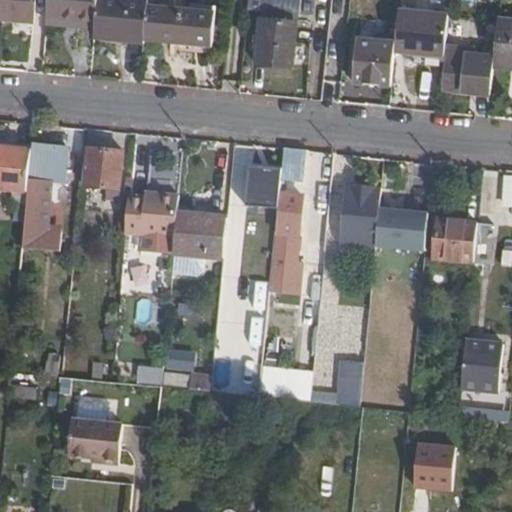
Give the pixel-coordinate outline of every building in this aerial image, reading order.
[(0,0),(0,19),(36,24),(38,0),(0,0)] [(101,0),(50,0),(49,24),(64,25),(65,19),(100,22),(101,0)] [(98,39),(147,44),(147,43),(151,9),(151,2),(130,0),(101,0),(100,22),(99,28),(98,39)] [(303,0),(252,0),(251,9),(267,11),(262,62),(297,65),(303,0)] [(147,43),(229,51),(232,16),(219,15),(151,9),(147,43)] [(402,10),(398,52),(448,56),(449,44),(452,15),(402,10)] [(99,28),(100,22),(65,19),(64,25),(83,27),(99,28)] [(497,68),(511,69),(511,20),(502,19),(498,57),(497,68)] [(393,88),(396,44),(363,40),(358,84),(393,88)] [(478,47),(449,44),(448,56),(448,62),(466,63),(467,54),(477,55),(478,47)] [(444,93),(494,97),(497,68),(498,57),(477,55),(467,54),(466,63),(448,62),(444,93)] [(34,177),(37,144),(16,142),(15,147),(0,146),(0,186),(16,188),(32,190),(34,177)] [(30,209),(28,230),(45,232),(50,180),(70,182),(74,149),(39,145),(36,177),(34,177),(32,190),(30,209)] [(308,180),(312,150),(288,147),(286,178),(308,180)] [(125,173),(127,153),(92,149),(88,186),(118,189),(120,172),(125,173)] [(279,208),(283,167),(252,164),(249,206),(279,208)] [(383,205),(385,188),(348,184),(342,243),(379,247),(383,205)] [(30,209),(32,190),(16,188),(14,208),(30,209)] [(182,193),(147,189),(146,194),(131,192),(127,234),(140,235),(140,250),(174,254),(182,193)] [(284,192),(275,280),(302,283),(311,195),(284,192)] [(431,209),(383,205),(379,247),(427,251),(431,209)] [(227,259),(230,212),(181,208),(179,238),(177,255),(227,259)] [(480,224),(480,222),(442,218),(438,259),(477,263),(480,224)] [(480,224),(477,263),(493,265),(496,225),(480,224)] [(223,264),(218,388),(259,389),(263,280),(237,279),(237,265),(223,264)] [(139,301),(137,324),(152,326),(155,303),(139,301)] [(470,338),(466,385),(501,388),(506,341),(470,338)] [(171,351),(170,371),(199,373),(200,352),(171,351)] [(48,370),(63,371),(64,356),(49,355),(48,370)] [(338,400),(360,402),(364,369),(342,367),(338,400)] [(95,378),(106,379),(106,371),(96,370),(95,378)] [(15,373),(14,384),(41,386),(42,375),(15,373)] [(194,375),(169,373),(167,385),(192,387),(194,375)] [(41,386),(14,384),(12,397),(40,399),(41,386)] [(210,424),(226,425),(229,394),(214,392),(213,392),(210,424)] [(480,409),(464,407),(463,417),(479,419),(480,409)] [(121,467),(125,425),(76,420),(72,458),(88,459),(87,463),(121,467)] [(418,497),(455,502),(460,459),(422,455),(418,497)]
